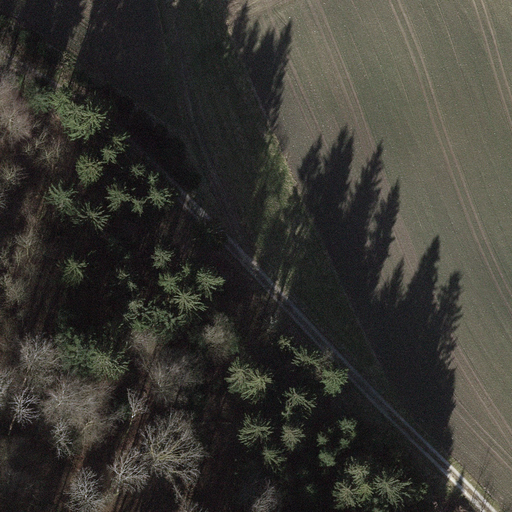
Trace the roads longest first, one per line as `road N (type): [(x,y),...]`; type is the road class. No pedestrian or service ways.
road 1 (track): [(0,57),(78,102),(173,186),(483,511)]
road 2 (track): [(163,0),(189,121),(249,267)]
